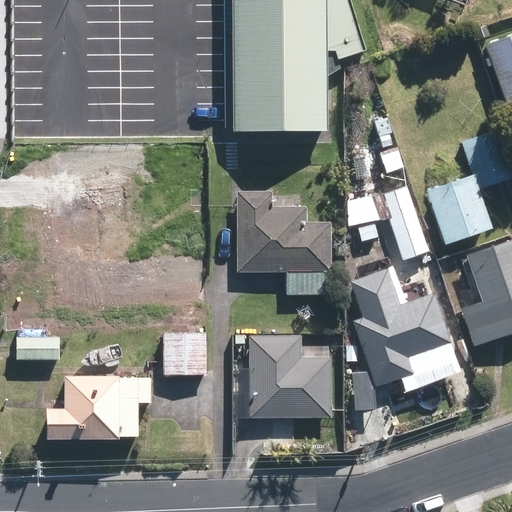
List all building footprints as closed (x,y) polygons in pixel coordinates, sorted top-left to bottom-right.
[(220,0),(222,138),(326,139),(323,72),(358,61),(339,0),(220,0)] [(511,38),(484,49),(504,106),(511,102),(511,38)] [(492,134),(459,145),(475,191),(508,179),(492,134)] [(401,169),(395,148),(374,154),(381,175),(401,169)] [(465,181),(423,196),(440,245),(482,230),(465,181)] [(95,184),(41,186),(45,314),(160,311),(159,263),(98,265),(95,184)] [(424,254),(404,188),(378,197),(398,262),(424,254)] [(263,197),(234,198),(236,273),(321,271),(320,230),(299,231),(298,215),(264,216),(263,197)] [(367,198),(344,202),(348,228),(371,224),(367,198)] [(389,270),(381,239),(348,247),(356,278),(389,270)] [(477,306),(457,313),(469,348),(511,332),(511,264),(505,246),(461,261),(477,306)] [(378,274),(347,285),(360,320),(348,324),(369,384),(400,374),(396,360),(438,345),(423,302),(391,312),(378,274)] [(198,335),(161,336),(162,375),(199,374),(198,335)] [(292,339),(246,341),(248,418),(323,416),(321,362),(293,363),(292,339)] [(56,359),(55,340),(13,341),(14,360),(56,359)] [(141,382),(60,384),(61,414),(42,415),(42,438),(128,436),(127,402),(142,401),(141,382)]
